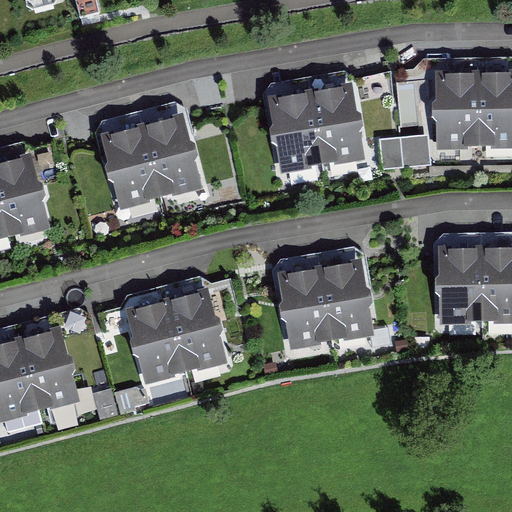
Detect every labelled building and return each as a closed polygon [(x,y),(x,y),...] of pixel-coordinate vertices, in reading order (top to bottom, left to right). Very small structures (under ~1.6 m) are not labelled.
[(479,143),(511,142),(511,72),(478,73),(479,143)] [(440,143),(479,143),(478,73),(439,73),(440,143)] [(322,161),(360,154),(349,85),(311,91),(322,161)] [(284,167),(322,161),(311,91),(273,97),(284,167)] [(161,194),(200,184),(182,115),(144,125),(161,194)] [(123,204),(161,194),(144,125),(106,134),(123,204)] [(381,148),(382,177),(430,174),(429,145),(381,148)] [(0,201),(9,234),(48,223),(28,154),(0,161),(0,201)] [(0,236),(9,234),(0,201),(0,236)] [(480,318),(511,317),(511,243),(479,244),(480,318)] [(441,319),(480,318),(479,244),(440,245),(441,319)] [(331,336),(370,330),(358,258),(319,264),(331,336)] [(292,342),(331,336),(319,264),(281,270),(292,342)] [(186,369),(224,359),(207,292),(169,301),(186,369)] [(148,378),(186,369),(169,301),(131,311),(148,378)] [(37,407),(75,398),(59,329),(21,338),(37,407)] [(0,415),(37,407),(21,338),(0,343),(0,415)]
